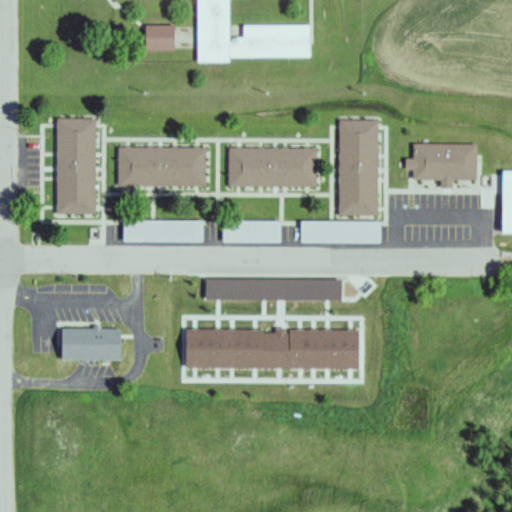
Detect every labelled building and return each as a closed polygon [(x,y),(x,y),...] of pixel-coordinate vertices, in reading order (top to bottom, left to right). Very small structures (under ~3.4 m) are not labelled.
[(195,0),(196,57),(229,56),(229,51),(308,50),(308,19),(241,20),(241,32),(236,32),(236,36),(226,36),(226,0),(195,0)] [(142,20),(141,46),(172,47),(172,21),(142,20)] [(95,120),(55,120),(55,215),(95,215),(95,120)] [(338,121),(338,218),(377,218),(377,121),(338,121)] [(475,181),(475,145),(413,144),(412,160),(404,160),(404,172),(413,172),(413,181),(440,181),(440,190),(451,190),(451,181),(475,181)] [(204,188),(205,149),(117,148),(117,187),(204,188)] [(228,149),(228,188),(317,188),(317,149),(228,149)] [(511,163),(503,163),(502,223),(511,223),(511,163)] [(201,222),(123,222),(123,243),(201,243),(201,222)] [(222,222),(222,244),(279,244),(279,222),(222,222)] [(300,244),(379,244),(379,222),(300,222),(300,244)] [(59,329),(59,362),(118,362),(118,329),(59,329)]
